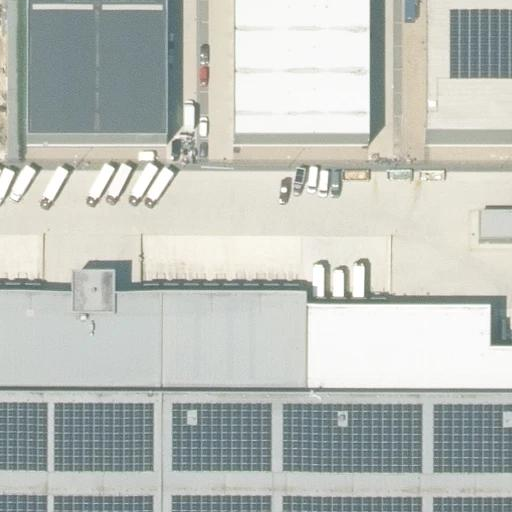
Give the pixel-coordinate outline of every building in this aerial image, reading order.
[(165,0),(26,0),(27,146),(166,146),(165,0)] [(232,0),(233,146),(368,146),(367,0),(232,0)] [(511,0),(424,0),(425,147),(511,146),(511,0)] [(478,244),(511,244),(511,215),(478,215),(478,244)] [(0,511),(511,511),(511,358),(489,358),(489,316),(306,316),(306,304),(114,303),(114,282),(71,282),(71,303),(0,303),(0,511)]
